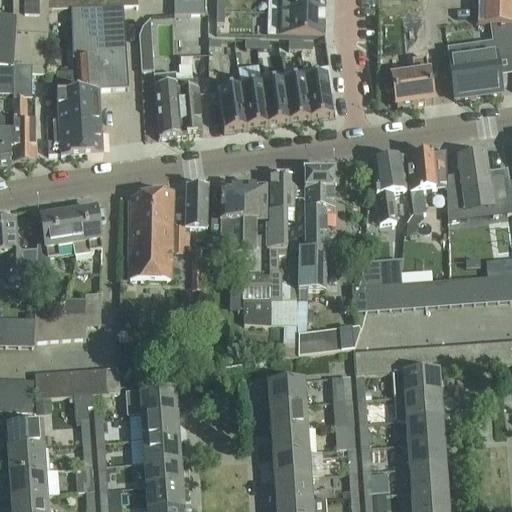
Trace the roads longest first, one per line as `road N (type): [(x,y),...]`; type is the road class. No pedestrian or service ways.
road 1 (residential): [(0,197),(358,141)]
road 2 (residential): [(358,141),(511,121)]
road 3 (residential): [(358,141),(347,0)]
road 4 (unknown): [(442,130),(435,0)]
